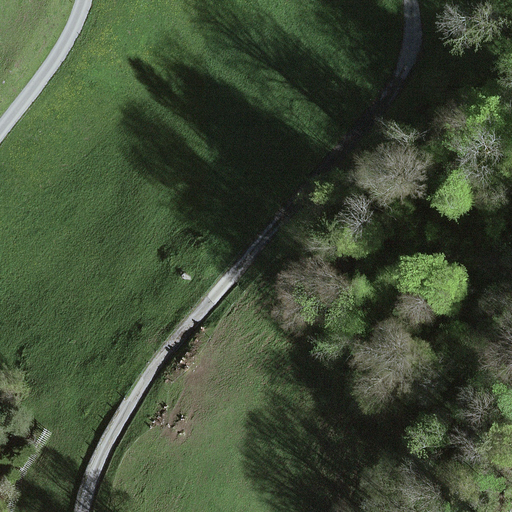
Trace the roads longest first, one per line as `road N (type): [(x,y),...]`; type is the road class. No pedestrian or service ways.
road 1 (unclassified): [(410,0),(403,69),(159,361),(118,426),(84,511)]
road 2 (unclassified): [(0,134),(83,0)]
